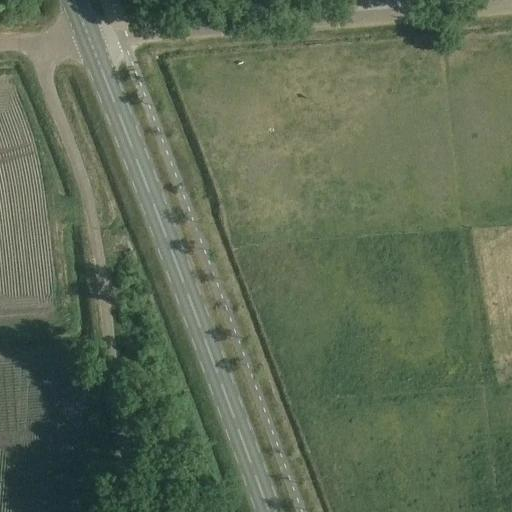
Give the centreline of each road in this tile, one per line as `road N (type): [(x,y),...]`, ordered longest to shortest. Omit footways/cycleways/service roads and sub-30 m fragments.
road 1 (secondary): [(91,42),(262,511)]
road 2 (unclassified): [(35,46),(95,221),(127,511)]
road 3 (unclassified): [(91,42),(511,7)]
